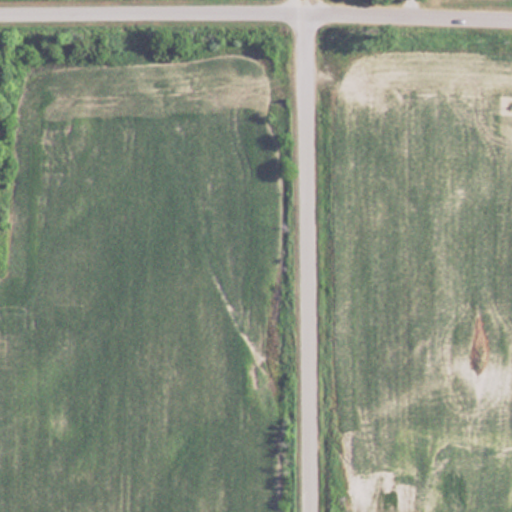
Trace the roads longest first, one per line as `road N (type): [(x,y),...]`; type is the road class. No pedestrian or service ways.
road 1 (residential): [(0,18),(511,25)]
road 2 (residential): [(310,511),(305,0)]
